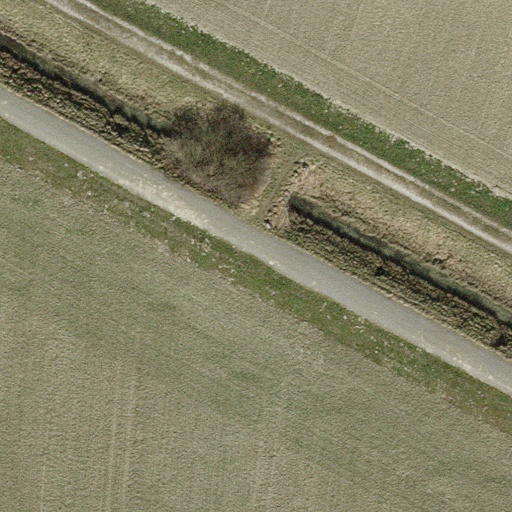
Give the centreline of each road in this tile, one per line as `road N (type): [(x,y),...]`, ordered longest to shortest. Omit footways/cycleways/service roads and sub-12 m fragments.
road 1 (track): [(0,106),(511,386)]
road 2 (track): [(511,242),(67,0)]
road 3 (track): [(311,132),(251,245)]
